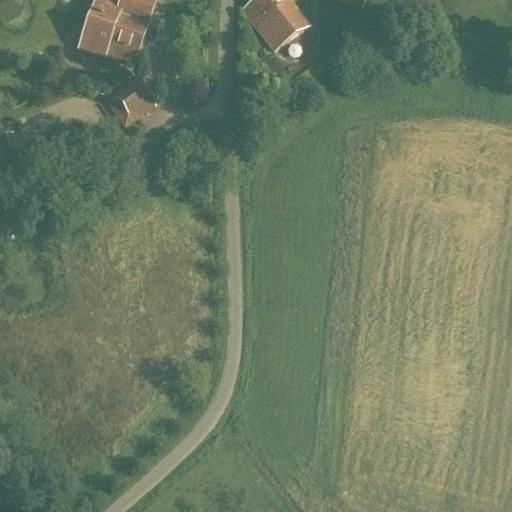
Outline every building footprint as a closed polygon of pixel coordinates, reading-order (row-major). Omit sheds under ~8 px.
[(122,11),(105,57),(132,66),(154,5),(139,0),(120,0),(117,9),(122,11)] [(257,0),(241,13),(273,54),(308,27),(287,0),(257,0)] [(326,0),(362,12),(365,0),(326,0)] [(105,57),(122,11),(117,9),(95,2),(77,50),(104,59),(105,57)] [(134,79),(102,101),(124,130),(155,109),(134,79)] [(12,137),(0,140),(0,178),(22,173),(12,137)]
